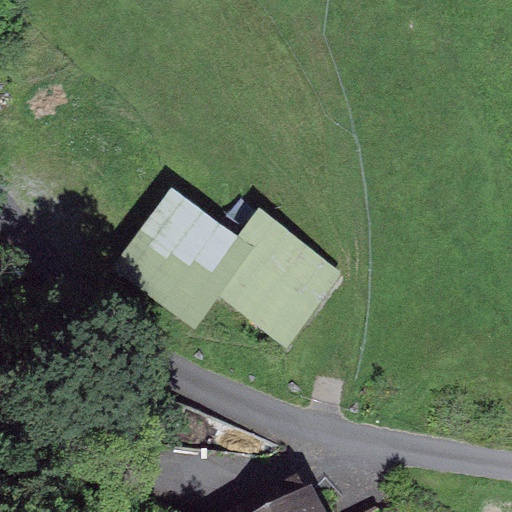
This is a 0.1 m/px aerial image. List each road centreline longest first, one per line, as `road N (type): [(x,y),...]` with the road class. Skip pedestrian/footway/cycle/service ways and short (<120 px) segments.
road 1 (residential): [(0,156),(126,317),(265,428),(511,465)]
road 2 (track): [(327,436),(284,472),(158,465),(0,418)]
